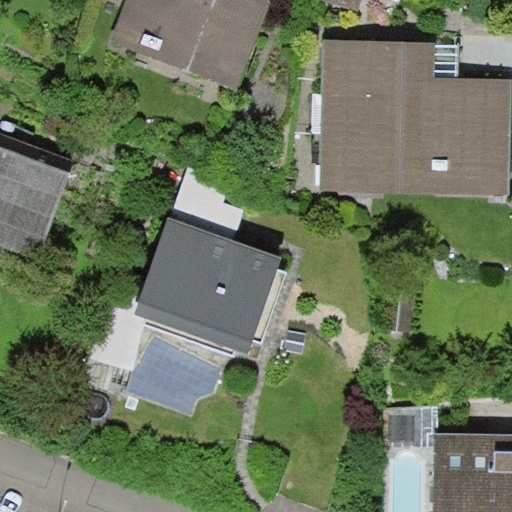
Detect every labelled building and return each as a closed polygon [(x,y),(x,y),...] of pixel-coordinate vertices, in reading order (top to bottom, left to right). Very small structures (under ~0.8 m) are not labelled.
[(127,0),(111,42),(237,90),(271,0),(127,0)] [(361,0),(320,0),(358,12),(361,0)] [(318,191),(508,195),(510,79),(458,77),(434,77),(435,46),(435,44),(323,39),(318,191)] [(458,46),(435,46),(434,77),(458,77),(458,46)] [(68,175),(0,149),(0,246),(35,260),(68,175)] [(232,182),(189,167),(171,219),(232,240),(244,209),(224,203),(232,182)] [(278,270),(282,259),(232,240),(171,219),(135,315),(147,319),(145,324),(233,356),(235,351),(247,356),(252,342),(278,270)] [(287,273),(278,270),(252,342),(261,345),(287,273)] [(511,511),(511,433),(431,434),(431,511),(511,511)]
